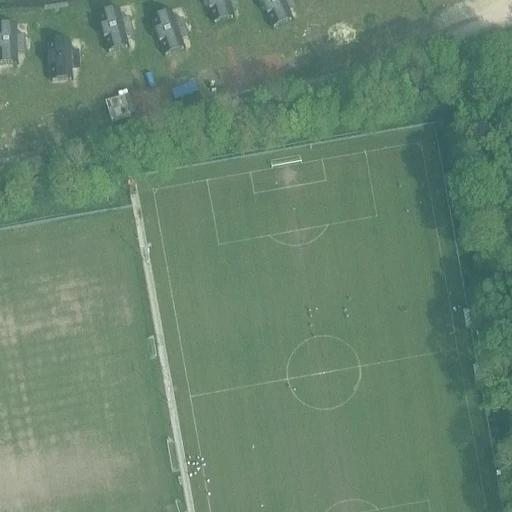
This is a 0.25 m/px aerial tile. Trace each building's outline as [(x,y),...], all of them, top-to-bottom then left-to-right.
[(206,0),(213,25),(235,19),(231,7),(238,5),(237,0),(206,0)] [(259,0),(272,30),(293,21),(288,9),(295,6),(292,0),(259,0)] [(118,11),(98,16),(107,54),(129,48),(125,35),(133,34),(130,19),(122,20),(118,11)] [(172,12),(150,21),(164,57),(185,50),(180,38),(187,35),(182,20),(175,23),(172,12)] [(16,26),(0,26),(0,65),(18,65),(17,52),(26,52),(25,36),(16,37),(16,26)] [(70,42),(48,43),(50,82),(73,81),(72,69),(79,68),(78,51),(71,52),(70,42)] [(174,385),(171,370),(165,371),(168,386),(174,385)] [(182,431),(180,417),(174,418),(176,432),(182,431)]
